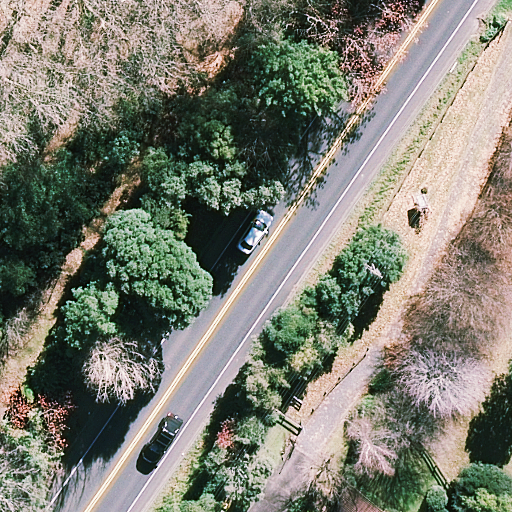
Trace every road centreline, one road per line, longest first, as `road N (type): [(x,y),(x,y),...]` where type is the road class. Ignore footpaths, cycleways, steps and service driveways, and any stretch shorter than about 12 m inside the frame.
road 1 (secondary): [(438,0),(252,272)]
road 2 (residential): [(0,85),(252,272)]
road 3 (secondary): [(252,272),(93,511)]
